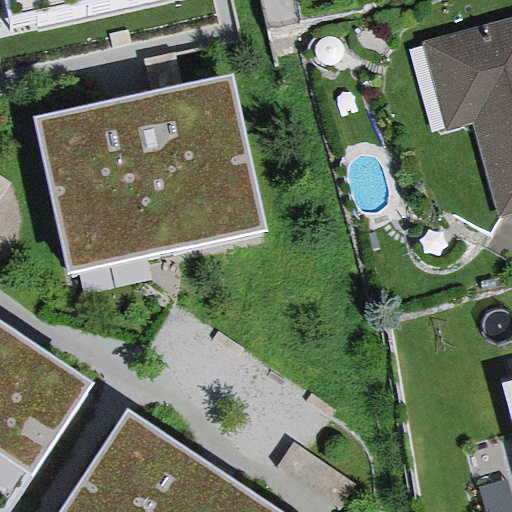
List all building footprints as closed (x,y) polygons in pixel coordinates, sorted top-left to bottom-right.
[(11,0),(20,34),(162,0),(11,0)] [(504,213),(511,210),(511,24),(425,48),(449,133),(479,125),(504,213)] [(243,79),(31,126),(50,210),(68,294),(280,248),(243,79)] [(0,511),(18,511),(97,398),(0,334),(0,511)] [(511,388),(499,392),(511,443),(511,388)] [(268,511),(136,423),(70,511),(268,511)]
